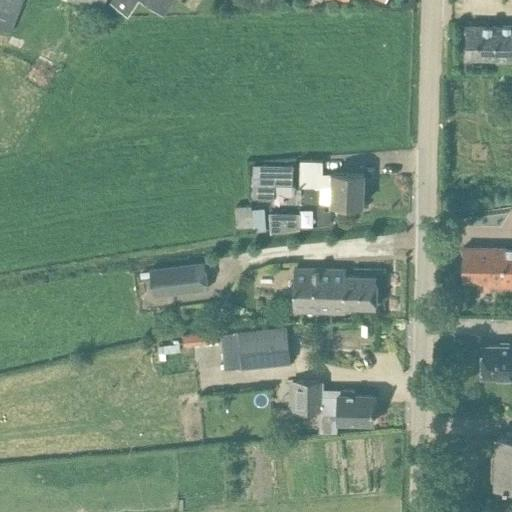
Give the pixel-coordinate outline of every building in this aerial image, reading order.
[(0,0),(0,27),(12,32),(23,0),(71,0),(101,13),(105,0),(0,0)] [(173,0),(111,0),(129,12),(136,0),(146,0),(164,13),(173,0)] [(230,0),(205,0),(199,17),(221,25),(230,0)] [(511,61),(511,25),(468,24),(467,57),(497,58),(497,61),(511,61)] [(333,171),(332,172),(322,172),(323,159),(300,159),(299,180),(303,185),(332,186),(331,202),(364,203),(365,172),(333,171)] [(293,184),(293,164),(253,163),(252,197),(274,198),(275,184),(293,184)] [(253,226),(252,208),(251,204),(234,205),(236,227),(253,226)] [(252,208),(253,226),(254,230),(266,229),(265,207),(252,208)] [(319,220),(329,220),(330,207),(319,207),(319,220)] [(511,285),(511,247),(464,246),(463,281),(489,282),(489,285),(511,285)] [(205,260),(149,267),(153,296),(208,289),(205,260)] [(377,275),(346,274),(346,267),(294,265),(293,311),(345,312),(346,305),(377,306),(377,275)] [(238,331),(220,332),(224,368),(242,366),(242,368),(291,363),(287,325),(238,330),(238,331)] [(511,346),(485,346),(485,373),(511,373),(511,346)] [(338,395),(321,394),(321,380),(295,379),(294,409),(321,410),(321,408),(338,409),(338,420),(374,421),(374,393),(355,393),(355,389),(341,389),(341,393),(338,393),(338,395)] [(511,435),(498,435),(496,483),(511,483),(511,435)]
